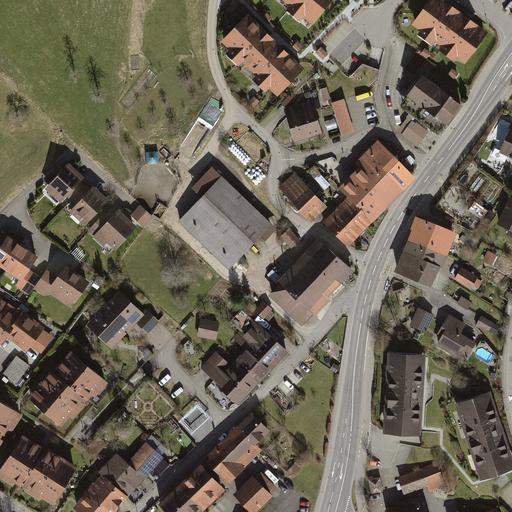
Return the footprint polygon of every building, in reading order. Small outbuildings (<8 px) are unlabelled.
[(233,0),(232,0),(228,5),(234,10),(239,5),(233,0)] [(332,0),(270,0),(272,1),(272,0),(280,0),(290,8),(287,12),(301,23),(304,19),(312,25),(332,0)] [(488,33),(440,0),(430,0),(412,27),(420,33),(417,38),(432,48),(435,43),(442,48),(439,52),(454,63),(457,59),(466,64),(488,33)] [(263,18),(261,20),(267,25),(269,23),(272,20),(266,14),(263,18)] [(304,69),(249,15),(222,43),(230,50),(225,54),(240,69),(245,64),(258,77),(254,80),(267,93),(271,89),(278,96),(304,69)] [(293,47),(292,48),(298,53),(303,48),(297,42),(293,47)] [(320,50),(315,55),(321,61),(326,55),(320,50)] [(414,76),(430,54),(424,50),(420,56),(416,53),(404,69),(414,76)] [(458,74),(451,69),(447,75),(453,80),(458,74)] [(442,128),(459,106),(421,77),(404,99),(442,128)] [(325,89),(318,91),(322,102),(329,100),(325,89)] [(291,100),(288,97),(280,105),(283,108),(291,100)] [(252,98),(247,103),(253,109),(258,103),(252,98)] [(317,100),(283,109),(292,144),(318,137),(311,113),(320,110),(317,100)] [(342,101),(331,105),(341,137),(352,133),(342,101)] [(417,147),(428,132),(407,117),(396,132),(417,147)] [(511,129),(509,128),(498,154),(511,159),(511,129)] [(324,223),(348,246),(414,178),(377,142),(355,165),(359,169),(338,190),(347,199),(324,223)] [(82,179),(66,165),(43,191),(59,205),(65,198),(70,201),(83,186),(79,182),(82,179)] [(176,222),(226,271),(270,227),(210,168),(189,190),(199,200),(176,222)] [(324,206),(294,175),(278,189),(308,221),(324,206)] [(106,201),(91,187),(88,190),(83,186),(70,201),(74,206),(67,214),(83,228),(106,201)] [(511,200),(507,199),(495,226),(511,233),(511,200)] [(141,203),(131,214),(145,227),(155,216),(141,203)] [(135,228),(117,211),(107,221),(102,216),(86,233),(109,255),(135,228)] [(454,234),(419,219),(397,270),(430,284),(439,265),(440,266),(454,234)] [(290,230),(279,238),(289,251),(300,243),(290,230)] [(36,258),(5,237),(0,244),(0,271),(17,283),(14,288),(28,297),(32,290),(40,279),(27,271),(36,258)] [(302,327),(351,274),(314,240),(275,283),(277,286),(268,296),(302,327)] [(75,249),(71,254),(79,262),(84,257),(75,249)] [(495,257),(485,251),(478,261),(489,268),(495,257)] [(88,284),(62,267),(56,276),(46,270),(40,279),(32,290),(43,298),(46,294),(70,310),(88,284)] [(463,268),(455,280),(472,291),(473,289),(478,292),(483,284),(478,281),(479,279),(463,268)] [(102,282),(96,278),(92,284),(98,288),(102,282)] [(143,317),(118,293),(85,328),(110,352),(143,317)] [(471,303),(461,297),(458,303),(468,309),(471,303)] [(9,305),(7,303),(0,311),(0,341),(6,333),(26,348),(30,343),(41,352),(52,338),(41,329),(43,327),(16,306),(18,303),(14,300),(9,305)] [(271,311),(263,303),(253,313),(262,321),(271,311)] [(425,332),(432,317),(418,310),(411,325),(425,332)] [(442,336),(438,344),(465,359),(474,343),(459,334),(464,324),(448,314),(437,333),(442,336)] [(155,316),(143,327),(148,332),(160,321),(155,316)] [(236,404),(287,350),(250,316),(240,326),(243,329),(234,339),(246,350),(232,365),(217,351),(201,368),(222,387),(220,389),(236,404)] [(500,328),(479,317),(474,327),(494,338),(500,328)] [(217,324),(200,320),(196,339),(213,343),(217,324)] [(424,354),(388,352),(383,432),(419,434),(424,354)] [(105,383),(70,353),(52,374),(85,401),(89,396),(92,398),(105,383)] [(30,369),(15,358),(0,378),(15,389),(30,369)] [(70,420),(85,401),(52,374),(49,371),(24,401),(58,430),(68,418),(70,420)] [(511,471),(511,465),(489,394),(452,406),(477,482),(511,471)] [(19,418),(0,405),(0,440),(5,433),(8,434),(19,418)] [(268,434),(250,416),(202,461),(225,485),(234,477),(238,480),(245,474),(241,470),(260,453),(255,447),(268,434)] [(49,509),(75,469),(23,435),(0,471),(0,480),(37,505),(39,502),(49,509)] [(104,446),(95,439),(85,452),(94,459),(104,446)] [(102,475),(127,497),(152,469),(158,475),(168,464),(146,444),(128,465),(116,454),(100,473),(102,475)] [(302,470),(294,464),(287,472),(295,478),(302,470)] [(202,511),(224,491),(200,466),(160,504),(167,511),(202,511)] [(435,466),(396,480),(402,497),(426,488),(429,495),(444,490),(435,466)] [(256,511),(270,499),(268,497),(275,490),(259,474),(252,480),(250,478),(231,497),(245,511),(256,511)] [(74,506),(80,511),(113,511),(127,497),(102,475),(74,506)] [(379,493),(377,481),(368,483),(369,494),(379,493)] [(386,510),(386,511),(426,511),(422,498),(414,501),(413,499),(408,501),(408,503),(386,510)]
